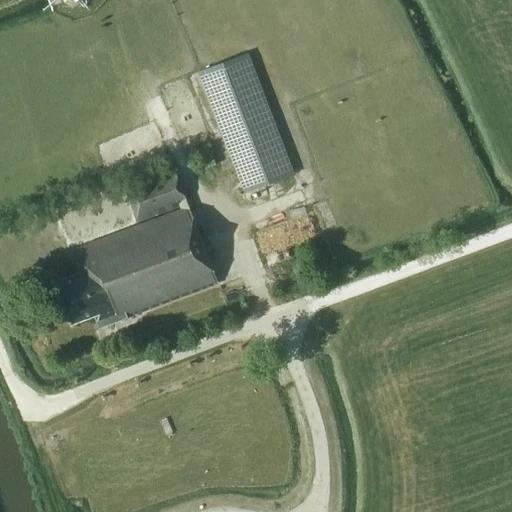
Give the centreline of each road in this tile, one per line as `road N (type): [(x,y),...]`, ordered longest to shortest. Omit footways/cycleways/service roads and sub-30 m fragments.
road 1 (unclassified): [(319,511),(318,437),(278,316),(52,404),(20,396),(0,352)]
road 2 (track): [(20,396),(58,511)]
